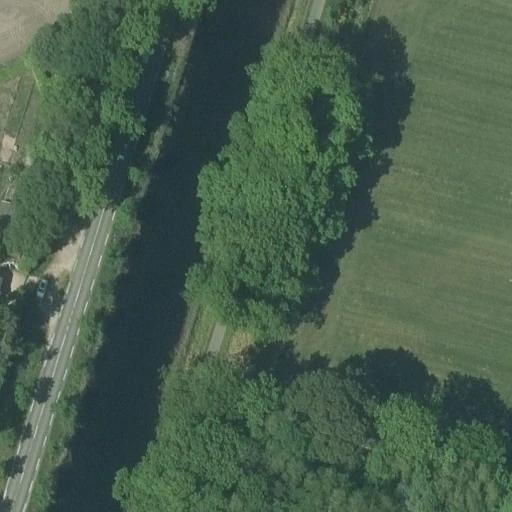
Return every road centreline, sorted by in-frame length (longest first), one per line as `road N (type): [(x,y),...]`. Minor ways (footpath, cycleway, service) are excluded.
road 1 (secondary): [(11,511),(168,0)]
road 2 (track): [(190,424),(337,449),(511,493)]
